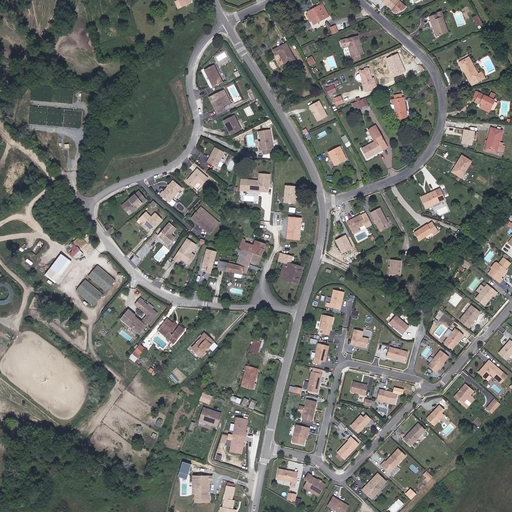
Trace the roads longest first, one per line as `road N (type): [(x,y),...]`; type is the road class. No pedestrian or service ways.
road 1 (residential): [(323,203),(415,168),(443,122),(439,78),(358,0)]
road 2 (track): [(319,256),(408,311),(424,310),(468,240),(511,198)]
road 3 (residential): [(85,204),(186,152),(196,127),(191,71),(206,40),(228,23)]
road 4 (residential): [(265,302),(169,296),(122,261),(85,204)]
road 5 (tertiary): [(228,23),(319,182),(323,203)]
road 6 (residential): [(313,459),(346,476),(427,387)]
road 7 (tertiary): [(302,311),(268,447)]
road 8 (residential): [(427,387),(444,382),(511,306)]
